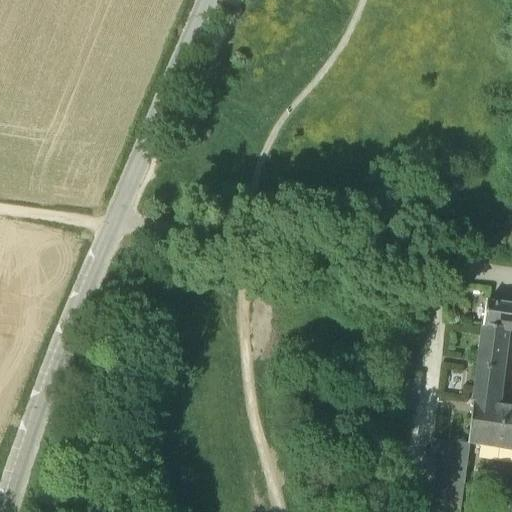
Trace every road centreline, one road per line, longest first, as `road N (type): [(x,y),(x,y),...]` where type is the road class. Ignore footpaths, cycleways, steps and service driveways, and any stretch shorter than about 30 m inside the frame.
road 1 (tertiary): [(12,511),(69,340),(215,0)]
road 2 (track): [(0,208),(119,224)]
